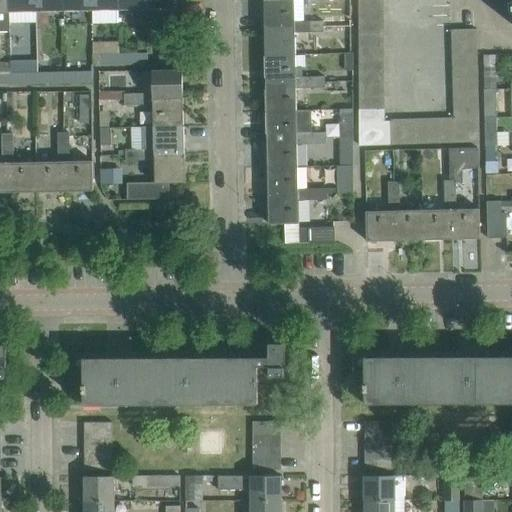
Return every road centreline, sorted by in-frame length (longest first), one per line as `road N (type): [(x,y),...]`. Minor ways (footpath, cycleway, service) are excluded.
road 1 (residential): [(224,300),(220,0)]
road 2 (residential): [(325,511),(321,296)]
road 3 (residential): [(42,511),(39,303)]
road 4 (residential): [(321,296),(511,294)]
road 5 (residential): [(39,303),(224,300)]
